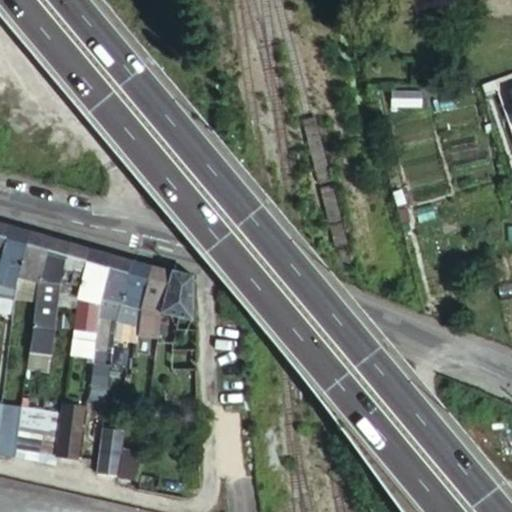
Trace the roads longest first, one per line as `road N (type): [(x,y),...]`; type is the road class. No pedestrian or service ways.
road 1 (motorway): [(500,511),(72,0)]
road 2 (trunk): [(19,0),(447,511)]
road 3 (tertiary): [(511,376),(168,243),(0,199)]
